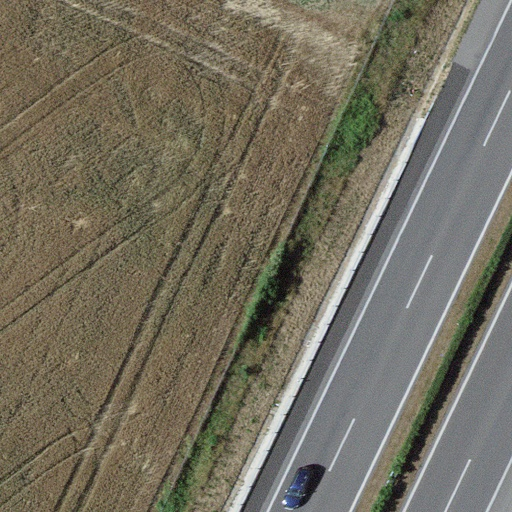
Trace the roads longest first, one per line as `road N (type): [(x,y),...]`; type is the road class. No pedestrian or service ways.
road 1 (motorway): [(511,89),(311,511)]
road 2 (motorway): [(447,511),(511,375)]
